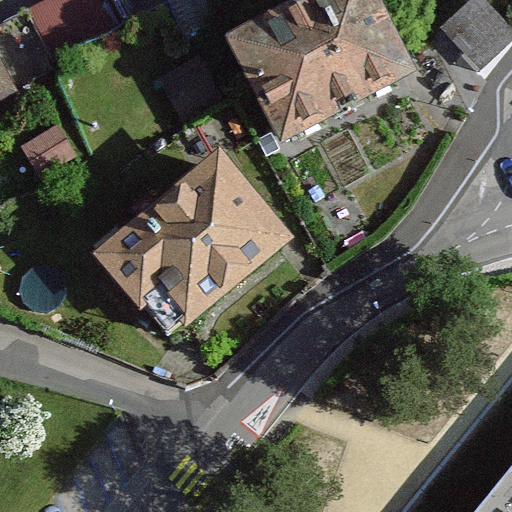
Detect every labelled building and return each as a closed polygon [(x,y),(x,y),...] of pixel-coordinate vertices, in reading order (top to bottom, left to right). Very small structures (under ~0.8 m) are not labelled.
[(484,67),(511,42),(511,22),(492,0),(468,0),(444,21),(484,67)] [(426,125),(368,10),(243,72),(301,187),(426,125)] [(0,73),(0,160),(34,144),(0,73)] [(312,269),(223,175),(106,285),(194,379),(312,269)] [(511,511),(511,462),(473,511),(511,511)]
